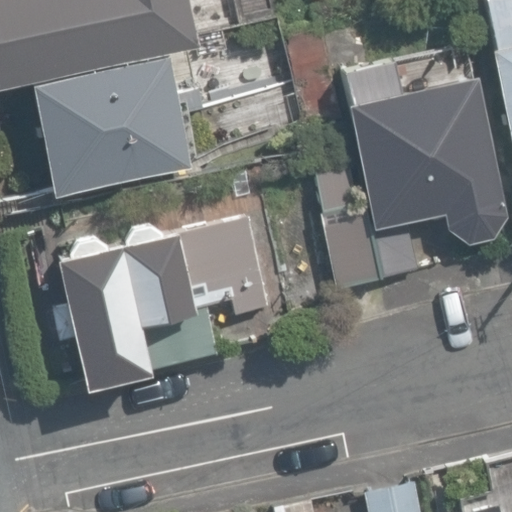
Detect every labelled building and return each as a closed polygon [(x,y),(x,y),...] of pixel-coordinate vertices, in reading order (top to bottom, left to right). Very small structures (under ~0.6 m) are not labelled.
[(0,0),(0,75),(191,36),(183,0),(0,0)] [(511,0),(484,0),(493,41),(487,43),(511,165),(511,0)] [(286,31),(305,119),(341,111),(321,23),(286,31)] [(27,74),(51,188),(187,159),(177,108),(196,104),(191,83),(169,88),(160,47),(27,74)] [(443,221),(466,237),(490,231),(506,208),(474,67),(398,84),(391,53),(341,64),(348,93),(343,94),(372,220),(404,213),(440,205),(443,221)] [(0,124),(14,121),(8,90),(0,91),(0,124)] [(317,207),(334,282),(378,272),(361,197),(317,207)] [(53,251),(79,378),(212,351),(205,316),(203,316),(180,321),(177,307),(190,304),(189,300),(228,292),(229,295),(231,306),(262,300),(244,212),(53,251)] [(368,223),(379,271),(415,264),(404,215),(368,223)] [(511,511),(511,451),(481,457),(488,497),(453,504),(454,511),(511,511)] [(365,486),(370,511),(418,511),(411,476),(365,486)] [(305,511),(302,496),(273,502),(274,511),(265,511),(255,507),(233,511),(305,511)]
